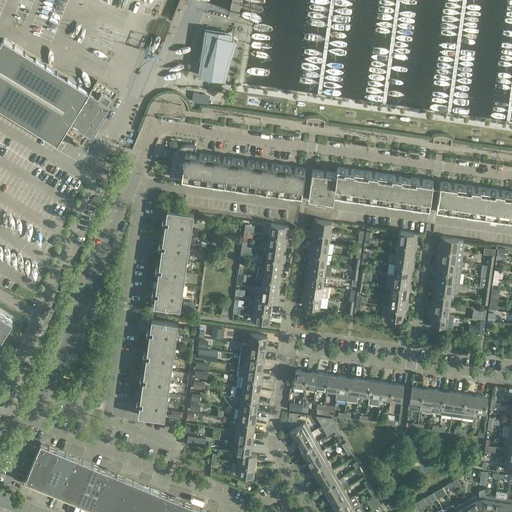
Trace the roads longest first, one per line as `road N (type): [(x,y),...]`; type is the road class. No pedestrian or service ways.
road 1 (residential): [(511,178),(151,125)]
road 2 (residential): [(95,446),(120,337),(136,207),(130,180)]
road 3 (residential): [(35,421),(130,180)]
road 4 (residential): [(252,510),(95,446)]
road 5 (residential): [(283,346),(272,444),(295,485)]
road 6 (residential): [(410,365),(283,346)]
